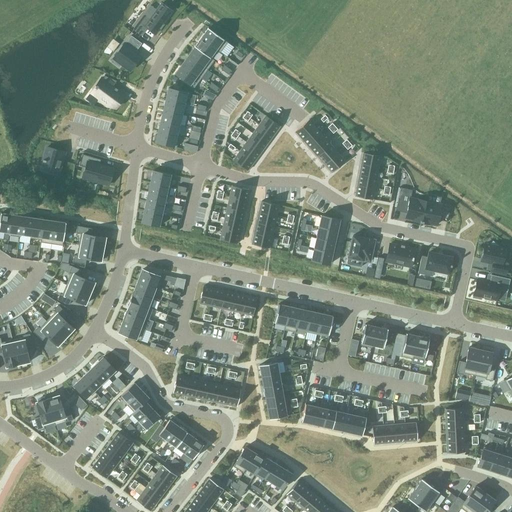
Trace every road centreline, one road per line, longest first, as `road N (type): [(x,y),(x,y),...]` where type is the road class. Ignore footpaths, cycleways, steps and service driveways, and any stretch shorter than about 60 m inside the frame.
road 1 (residential): [(455,322),(470,246),(380,228),(307,181),(242,179),(136,147)]
road 2 (residential): [(167,511),(224,442),(226,428),(220,417),(162,401),(147,368),(93,332)]
road 3 (residential): [(123,249),(354,299)]
road 4 (residential): [(136,147),(151,81),(190,22)]
